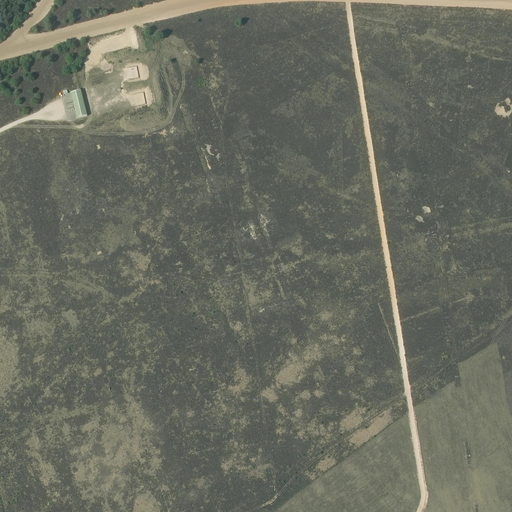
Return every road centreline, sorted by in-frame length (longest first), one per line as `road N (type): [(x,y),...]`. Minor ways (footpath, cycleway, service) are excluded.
road 1 (track): [(346,0),(422,486),(418,511)]
road 2 (track): [(0,53),(208,0)]
